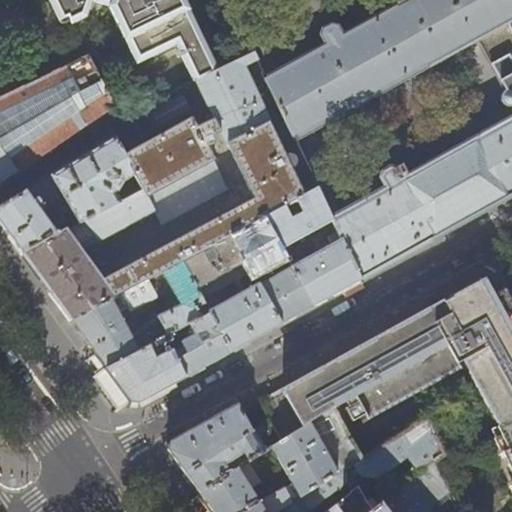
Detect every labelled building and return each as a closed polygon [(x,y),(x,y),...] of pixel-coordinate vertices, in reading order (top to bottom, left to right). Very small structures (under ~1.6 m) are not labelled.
[(184,0),(48,0),(58,21),(67,16),(71,24),(86,17),(92,1),(108,6),(124,40),(189,9),(184,0)] [(511,0),(406,0),(342,36),(337,26),(331,26),(323,29),(321,37),(326,45),(265,79),(295,141),(477,40),(505,91),(511,103),(511,0)] [(218,70),(189,9),(124,40),(136,64),(175,46),(193,82),(218,70)] [(135,175),(142,190),(120,201),(79,223),(65,231),(21,254),(46,287),(70,320),(181,261),(231,235),(243,228),(252,224),(252,223),(265,217),(285,206),(286,205),(297,200),(297,199),(317,188),(295,141),(265,79),(253,53),(218,70),(193,82),(133,110),(135,118),(136,126),(144,143),(137,146),(123,154),(124,154),(135,175)] [(104,113),(114,106),(89,56),(0,98),(0,183),(86,125),(104,113)] [(511,103),(505,91),(503,92),(501,97),(501,101),(504,106),(509,107),(511,107),(511,103)] [(441,235),(511,196),(511,116),(446,153),(402,178),(397,168),(392,167),(382,172),(381,178),(386,187),(331,217),(333,221),(338,231),(361,279),(441,235)] [(116,193),(123,181),(135,175),(124,154),(123,154),(114,136),(50,175),(24,191),(0,205),(0,225),(6,234),(21,254),(65,231),(59,222),(51,226),(41,213),(63,197),(79,223),(120,201),(116,193)] [(281,246),(333,221),(331,217),(317,188),(297,199),(297,200),(303,212),(292,218),(286,205),(285,206),(265,217),(281,246)] [(281,246),(265,217),(252,223),(252,224),(258,233),(254,233),(252,234),(250,235),(249,238),(243,228),(231,235),(251,269),(253,272),(253,273),(287,255),(281,246)] [(361,279),(338,231),(330,235),(334,243),(292,265),(314,304),(337,292),(361,279)] [(251,269),(231,235),(181,261),(210,311),(232,350),(255,337),(281,323),(259,283),(258,282),(219,303),(213,293),(253,272),(251,269)] [(94,351),(106,368),(176,330),(210,311),(181,261),(70,320),(94,351)] [(314,304),(292,265),(259,283),(281,323),(296,315),(314,304)] [(511,422),(511,306),(505,291),(490,298),(481,283),(440,305),(265,400),(257,404),(253,407),(262,426),(268,422),(271,426),(339,389),(342,395),(339,397),(345,411),(358,405),(361,411),(457,367),(454,361),(461,357),(498,428),(511,422)] [(232,350),(210,311),(176,330),(179,335),(185,347),(187,351),(175,358),(184,376),(208,363),(232,350)] [(169,340),(179,335),(176,330),(106,368),(131,402),(139,402),(180,379),(184,376),(175,358),(187,351),(185,347),(176,352),(169,340)] [(131,402),(106,368),(96,377),(121,410),(131,402)] [(270,447),(281,440),(274,429),(258,439),(253,431),(252,432),(241,413),(236,405),(169,441),(167,450),(182,471),(198,492),(234,470),(231,465),(226,467),(224,464),(227,464),(242,454),(244,452),(248,461),(270,447)] [(257,502),(236,468),(234,470),(198,492),(213,511),(279,511),(343,472),(353,465),(354,465),(361,460),(333,408),(281,440),(270,447),(296,493),(290,496),(284,488),(257,502)] [(511,422),(498,428),(491,432),(511,476),(511,422)] [(434,461),(442,455),(431,431),(409,443),(404,434),(361,460),(354,465),(353,465),(361,477),(381,478),(406,459),(413,469),(405,475),(404,474),(367,503),(372,511),(434,461)] [(429,511),(432,510),(429,505),(447,490),(434,461),(372,511),(370,511),(429,511)] [(345,476),(343,472),(279,511),(311,511),(345,489),(345,476)] [(350,511),(370,511),(372,511),(367,503),(358,486),(325,511),(350,511)]
